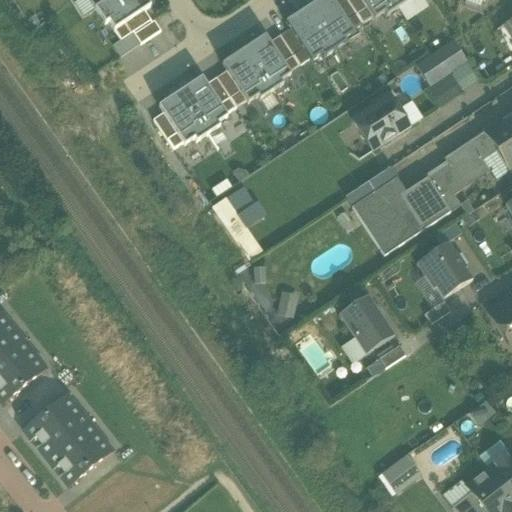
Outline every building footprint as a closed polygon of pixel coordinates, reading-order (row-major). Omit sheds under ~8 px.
[(106,40),(146,14),(137,0),(96,0),(104,11),(92,19),(106,40)] [(327,0),(321,0),(281,27),(288,38),(307,66),(311,72),(322,65),(325,69),(347,54),(345,49),(356,42),(352,36),(333,8),(327,0)] [(354,0),(344,0),(342,2),(361,29),(370,23),(354,0)] [(354,0),(370,23),(374,29),(385,22),(388,26),(411,11),(408,7),(418,0),(354,0)] [(342,2),(333,8),(352,36),(361,30),(342,2)] [(288,38),(279,44),(298,72),(307,66),(288,38)] [(262,40),(217,70),(225,81),(244,109),(247,114),(258,107),(261,112),(284,96),(281,92),(293,84),(289,79),(270,51),(262,40)] [(279,45),(270,51),(289,79),(298,73),(279,45)] [(436,57),(447,75),(448,75),(464,64),(452,46),(436,57)] [(436,57),(416,70),(429,90),(449,77),(448,75),(447,75),(436,57)] [(464,64),(448,75),(449,77),(459,93),(476,82),(464,64)] [(225,81),(216,87),(235,115),(244,109),(225,81)] [(199,82),(154,112),(161,123),(180,151),(184,157),(195,150),(198,154),(221,139),(218,134),(222,132),(229,127),(225,121),(206,93),(199,82)] [(215,87),(206,93),(225,121),(234,115),(215,87)] [(388,100),(351,124),(370,154),(407,131),(388,100)] [(511,113),(509,116),(511,119),(498,128),(495,125),(480,135),(482,137),(487,145),(491,152),(495,150),(503,162),(506,160),(511,169),(511,113)] [(161,123),(152,129),(171,157),(180,151),(161,123)] [(482,137),(442,164),(445,168),(424,182),(447,216),(455,211),(449,202),(461,194),(456,186),(479,171),(470,156),(487,145),(482,137)] [(424,182),(404,195),(395,182),(349,212),(381,260),(447,216),(424,182)] [(244,187),(212,209),(249,262),(262,253),(247,230),(265,217),(244,187)] [(436,291),(443,301),(472,281),(463,268),(465,267),(457,256),(456,257),(448,245),(415,267),(433,293),(436,291)] [(340,315),(367,356),(396,338),(368,296),(340,315)] [(511,302),(491,316),(505,339),(510,336),(511,338),(511,302)] [(450,314),(443,304),(423,317),(430,327),(450,314)] [(0,362),(22,345),(0,317),(0,362)] [(45,373),(22,345),(0,362),(0,406),(1,408),(45,373)] [(386,370),(405,357),(397,347),(379,360),(386,370)] [(88,427),(65,399),(22,433),(45,462),(88,427)] [(479,427),(494,414),(486,404),(470,416),(479,427)] [(88,427),(45,462),(67,490),(111,455),(88,427)] [(392,497),(422,476),(408,456),(378,477),(392,497)] [(511,459),(509,456),(487,473),(511,504),(511,459)] [(511,511),(511,504),(487,473),(465,491),(481,511),(511,511)] [(481,511),(465,491),(460,484),(441,498),(451,511),(481,511)]
